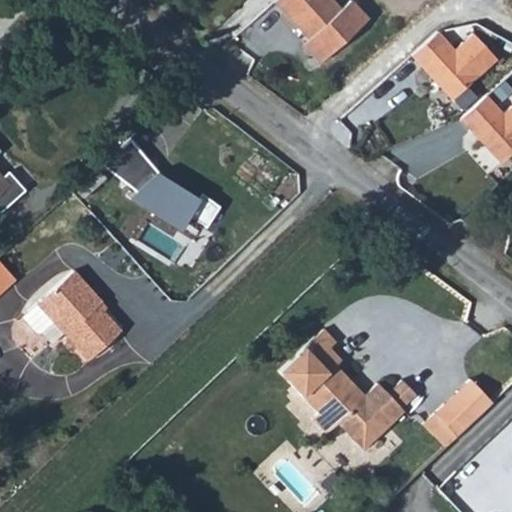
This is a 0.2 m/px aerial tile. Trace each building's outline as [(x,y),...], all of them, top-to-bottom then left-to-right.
[(324,57),(381,4),(377,0),(296,0),(319,25),(306,37),(324,57)] [(438,23),(412,46),(452,91),(497,51),(473,25),(455,42),(438,23)] [(461,110),(501,155),(511,144),(511,98),(504,106),(487,87),(461,110)] [(128,139),(101,163),(132,189),(128,195),(179,228),(187,217),(204,227),(218,206),(200,193),(196,198),(157,173),(128,139)] [(11,181),(4,174),(0,168),(0,150),(3,148),(0,144),(0,214),(29,187),(18,175),(11,181)] [(11,168),(4,174),(11,181),(18,175),(11,168)] [(0,258),(0,295),(20,278),(0,258)] [(39,325),(88,279),(77,268),(28,313),(39,325)] [(78,340),(108,310),(101,302),(105,299),(88,279),(39,325),(53,340),(66,327),(78,340)] [(126,328),(108,310),(78,340),(94,357),(126,328)] [(321,329),(304,345),(314,356),(328,344),(332,339),(321,329)] [(314,356),(304,345),(279,369),(320,411),(313,417),(326,433),(338,422),(363,447),(404,409),(400,405),(415,391),(401,377),(386,392),(376,381),(363,393),(358,398),(341,381),(347,376),(334,363),(339,357),(328,344),(314,356)] [(358,398),(363,393),(347,376),(341,381),(358,398)] [(457,389),(480,412),(493,398),(471,376),(457,389)] [(434,411),(457,433),(480,412),(457,389),(434,411)]
